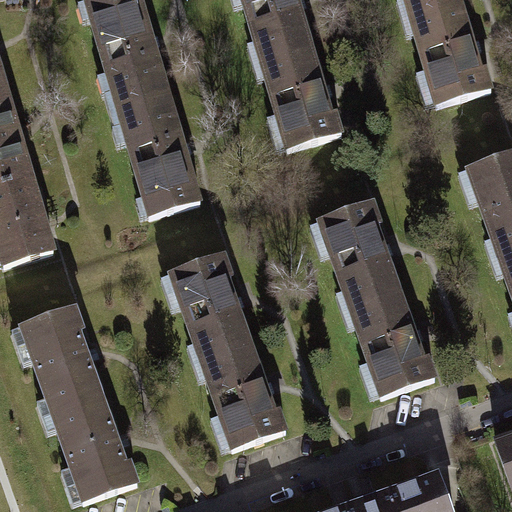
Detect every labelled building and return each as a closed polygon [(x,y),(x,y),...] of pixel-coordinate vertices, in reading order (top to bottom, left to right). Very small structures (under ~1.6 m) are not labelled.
[(139,0),(103,0),(86,5),(113,98),(115,97),(120,113),(169,99),(139,0)] [(241,0),(256,50),(258,49),(263,65),(312,51),(297,0),(241,0)] [(403,0),(406,6),(408,5),(413,21),(461,7),(459,0),(403,0)] [(461,7),(413,21),(417,37),(415,38),(437,111),(492,95),(485,72),(481,73),(461,7)] [(312,51),(263,65),(268,81),(266,82),(288,155),(343,139),(336,116),(332,117),(312,51)] [(6,94),(0,95),(0,191),(32,182),(6,94)] [(169,99),(120,113),(125,130),(123,130),(150,222),(201,207),(169,99)] [(511,158),(468,174),(493,246),(495,245),(501,261),(511,257),(511,158)] [(32,182),(0,191),(0,256),(4,271),(54,256),(32,182)] [(373,207),(319,226),(345,298),(347,298),(352,313),(401,296),(377,230),(381,229),(373,207)] [(511,257),(501,261),(506,277),(505,278),(511,298),(511,257)] [(224,260),(170,279),(196,351),(198,350),(204,366),(252,349),(228,283),(232,282),(224,260)] [(401,296),(352,313),(358,330),(356,330),(382,402),(435,383),(428,361),(424,362),(401,296)] [(75,312),(21,331),(47,404),(49,403),(54,419),(103,402),(80,336),(83,334),(75,312)] [(252,349),(204,366),(209,382),(207,383),(233,455),(287,436),(279,413),(275,415),(252,349)] [(103,402),(54,419),(60,434),(58,435),(84,507),(138,488),(130,466),(126,467),(103,402)] [(511,439),(497,445),(511,489),(511,439)] [(450,511),(438,479),(344,511),(450,511)]
